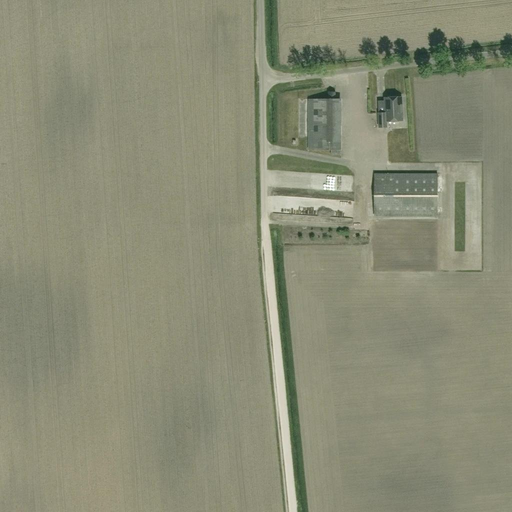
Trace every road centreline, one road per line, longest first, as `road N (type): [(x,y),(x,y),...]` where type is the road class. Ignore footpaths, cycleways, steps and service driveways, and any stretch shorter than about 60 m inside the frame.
road 1 (track): [(292,511),(264,234)]
road 2 (residential): [(262,81),(511,53)]
road 3 (unclassified): [(264,234),(262,81)]
